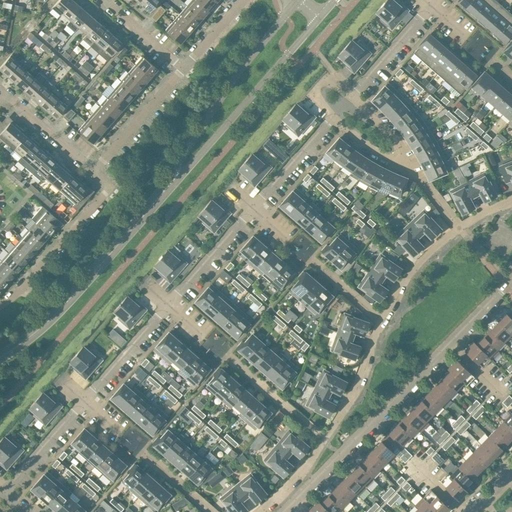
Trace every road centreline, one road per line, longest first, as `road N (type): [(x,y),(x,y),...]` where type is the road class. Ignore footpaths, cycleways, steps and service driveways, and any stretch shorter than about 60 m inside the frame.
road 1 (residential): [(4,491),(331,117)]
road 2 (residential): [(511,198),(459,228),(408,275),(323,439),(259,511)]
road 3 (residential): [(283,511),(511,278)]
road 4 (tertiary): [(0,357),(57,312),(163,190)]
road 5 (tertiary): [(299,2),(211,111),(163,190)]
road 6 (tertiary): [(163,190),(319,20)]
road 7 (residential): [(91,173),(107,190),(0,307)]
road 8 (residential): [(352,96),(405,161),(331,117)]
road 9 (residential): [(91,173),(183,68)]
road 10 (residential): [(352,96),(434,0)]
road 11 (residential): [(0,92),(91,173)]
